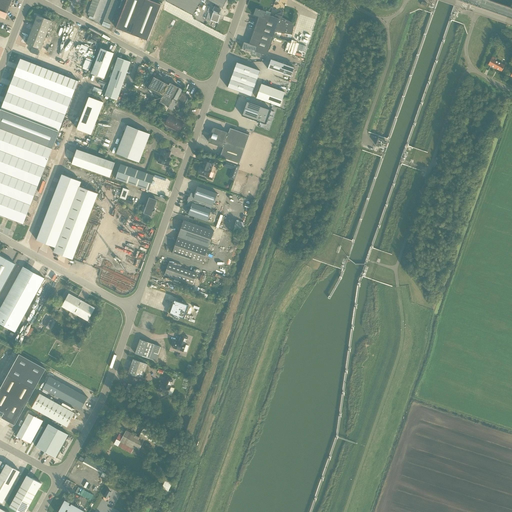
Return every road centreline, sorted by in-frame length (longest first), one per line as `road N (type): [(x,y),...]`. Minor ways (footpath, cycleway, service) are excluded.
road 1 (unclassified): [(133,309),(211,90)]
road 2 (unclassified): [(211,90),(37,0)]
road 3 (unclassified): [(60,476),(101,400),(133,309)]
road 4 (unclassified): [(133,309),(0,237)]
road 5 (unclassified): [(361,144),(388,61),(386,19)]
road 6 (unclassified): [(511,90),(477,72),(466,54),(473,16),(490,0)]
